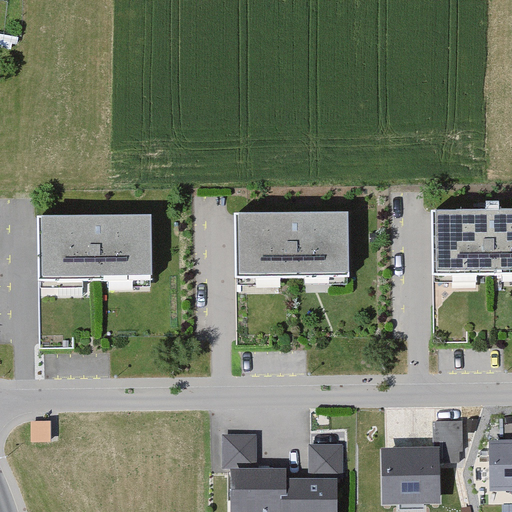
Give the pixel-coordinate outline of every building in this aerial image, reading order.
[(511,212),(434,213),(434,275),(511,273),(511,212)] [(237,217),(238,279),(348,277),(347,216),(237,217)] [(41,219),(42,280),(151,279),(151,217),(41,219)] [(51,423),(33,423),(33,443),(51,443),(51,423)] [(439,434),(439,450),(440,464),(459,464),(459,452),(463,452),(462,423),(433,424),(433,434),(439,434)] [(223,436),(222,469),(256,469),(256,436),(223,436)] [(511,437),(489,438),(489,491),(511,491),(511,437)] [(309,446),(309,478),(342,478),(342,447),(309,446)] [(439,450),(381,451),(382,506),(440,505),(440,464),(439,450)] [(232,472),(231,511),(282,511),(283,482),(283,473),(232,472)] [(282,511),(336,511),(337,483),(283,482),(282,511)]
